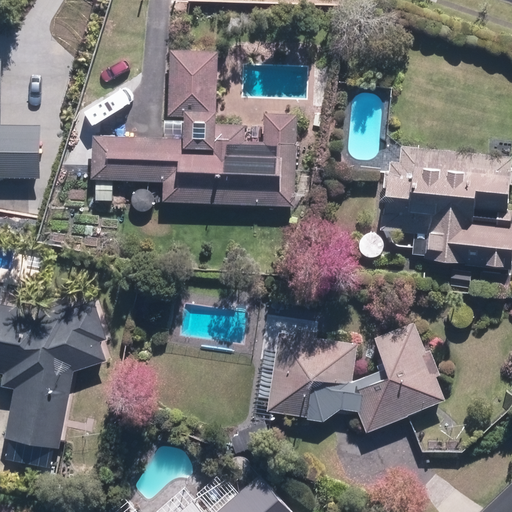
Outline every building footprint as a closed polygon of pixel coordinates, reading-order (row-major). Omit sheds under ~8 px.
[(168,202),(300,207),(303,115),(269,114),(268,143),(250,142),(251,125),(224,124),(224,113),(223,113),(224,51),(176,49),(173,117),(191,118),(190,139),(97,137),(96,180),(101,181),(117,182),(169,183),(168,202)] [(4,126),(6,60),(0,59),(0,178),(45,179),(46,126),(4,126)] [(429,261),(511,269),(511,157),(407,147),(405,163),(396,162),(394,173),(391,173),(386,231),(419,234),(417,255),(429,256),(429,261)] [(117,182),(101,181),(100,200),(117,201),(117,182)] [(477,273),(458,270),(455,285),(474,288),(477,273)] [(0,372),(9,373),(7,387),(20,389),(11,439),(65,448),(80,370),(113,360),(106,341),(112,339),(99,302),(75,310),(73,304),(51,311),(52,314),(35,310),(6,305),(10,287),(0,285),(0,372)] [(478,306),(446,306),(446,334),(478,334),(478,306)] [(432,353),(420,324),(377,341),(389,371),(358,383),(363,346),(284,333),(271,411),(313,418),(313,420),(329,423),(347,410),(363,412),(373,435),(452,402),(443,377),(446,376),(435,351),(432,353)] [(298,511),(265,475),(222,511),(298,511)] [(101,496),(103,486),(80,481),(78,491),(101,496)]
